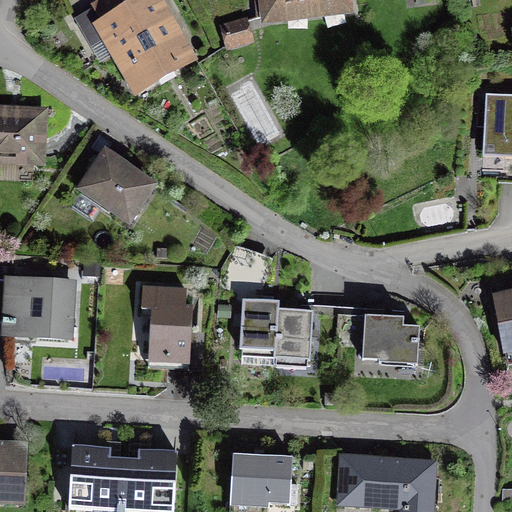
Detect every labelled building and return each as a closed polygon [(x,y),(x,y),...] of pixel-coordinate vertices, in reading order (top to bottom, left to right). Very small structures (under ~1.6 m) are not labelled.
[(183,63),(145,0),(111,0),(98,8),(107,23),(86,35),(101,61),(113,54),(125,76),(135,71),(144,86),(183,63)] [(257,0),(260,24),(355,14),(353,0),(257,0)] [(511,97),(489,97),(488,153),(511,153),(511,97)] [(53,121),(0,118),(0,168),(51,171),(53,121)] [(166,194),(117,160),(91,198),(140,232),(166,194)] [(266,267),(236,256),(226,284),(256,295),(266,267)] [(80,290),(15,287),(13,342),(78,344),(80,290)] [(511,295),(494,299),(504,352),(508,351),(507,350),(511,348),(511,295)] [(197,299),(149,296),(148,319),(162,320),(159,369),(199,371),(202,316),(196,316),(197,299)] [(278,306),(242,303),(239,349),(274,352),(277,313),(278,306)] [(333,344),(336,308),(319,307),(316,342),(333,344)] [(358,310),(336,308),(333,344),(355,346),(358,310)] [(309,361),(313,316),(277,313),(274,352),(274,359),(309,361)] [(408,320),(368,319),(366,360),(385,360),(385,366),(423,367),(425,330),(408,330),(408,320)] [(30,450),(0,448),(0,501),(27,503),(30,450)] [(116,511),(119,462),(110,461),(110,452),(71,450),(68,509),(116,511)] [(119,462),(116,511),(172,511),(176,457),(137,455),(136,463),(119,462)] [(292,459),(233,456),(230,511),(268,511),(268,504),(290,505),(292,459)] [(371,476),(341,474),(339,505),(402,508),(402,511),(431,511),(434,464),(372,460),(371,476)]
